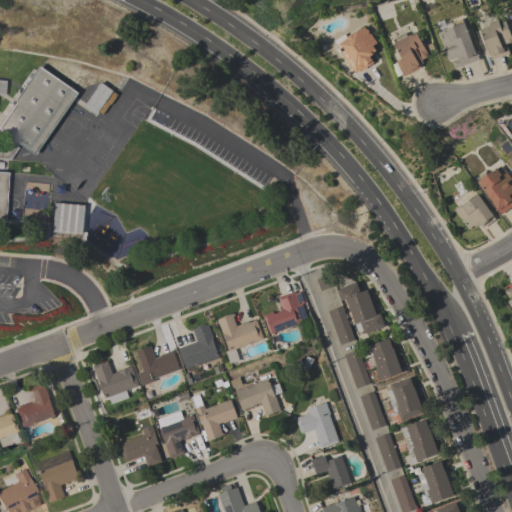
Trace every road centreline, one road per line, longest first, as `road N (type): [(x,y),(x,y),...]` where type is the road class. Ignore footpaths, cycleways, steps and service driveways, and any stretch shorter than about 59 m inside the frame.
road 1 (residential): [(0,367),(326,247),(345,248),(387,279),(433,351),(492,511)]
road 2 (primary): [(511,403),(458,280),(381,166),(284,66),(189,0)]
road 3 (primary): [(138,0),(265,83),(347,163),(403,243),(451,339)]
road 4 (residential): [(391,511),(299,257)]
road 5 (residential): [(294,511),(272,451),(118,509)]
road 6 (residential): [(119,511),(59,346)]
road 7 (primary): [(451,339),(511,497)]
